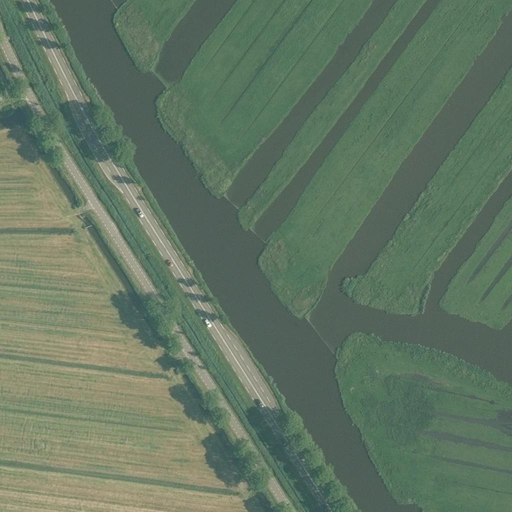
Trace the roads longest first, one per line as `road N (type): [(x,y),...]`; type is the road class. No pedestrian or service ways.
road 1 (primary): [(332,511),(93,126),(31,0)]
road 2 (unclassified): [(290,511),(61,138),(0,17)]
